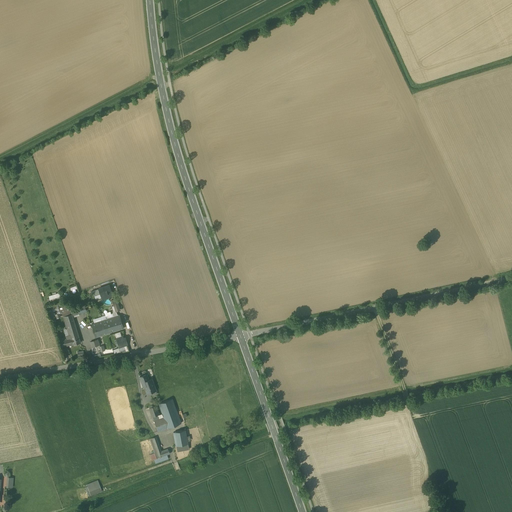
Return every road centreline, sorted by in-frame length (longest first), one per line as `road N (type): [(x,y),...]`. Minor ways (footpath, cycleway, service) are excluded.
road 1 (secondary): [(149,0),(169,121),(241,336)]
road 2 (unclassified): [(511,276),(241,336)]
road 3 (unclassified): [(241,336),(0,378)]
road 4 (secondary): [(241,336),(301,511)]
